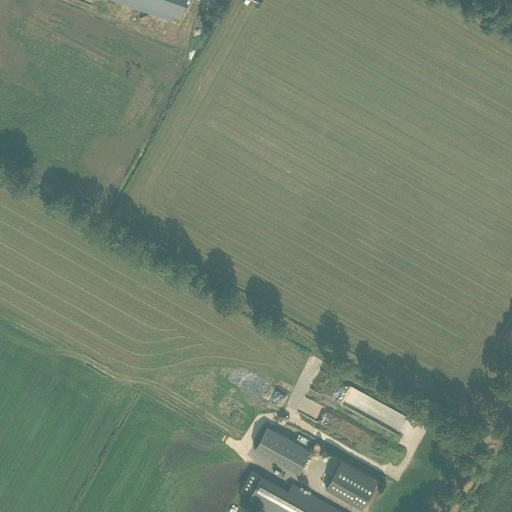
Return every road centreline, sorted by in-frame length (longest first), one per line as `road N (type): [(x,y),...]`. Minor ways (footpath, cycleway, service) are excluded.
road 1 (track): [(0,165),(511,444)]
road 2 (unclassified): [(447,511),(511,394)]
